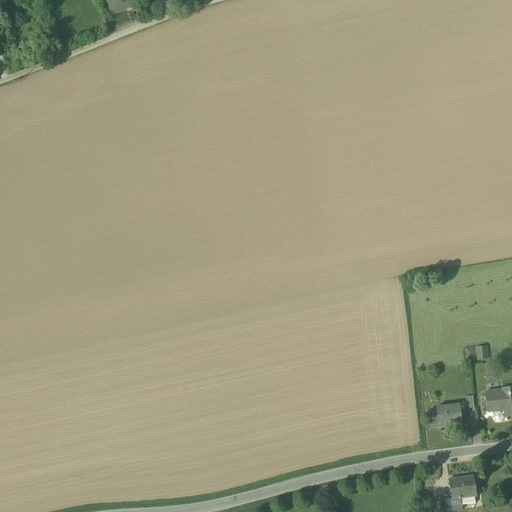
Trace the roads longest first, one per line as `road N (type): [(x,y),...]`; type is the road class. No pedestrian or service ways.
road 1 (tertiary): [(511,447),(383,464),(175,511)]
road 2 (unclassified): [(219,0),(0,82)]
